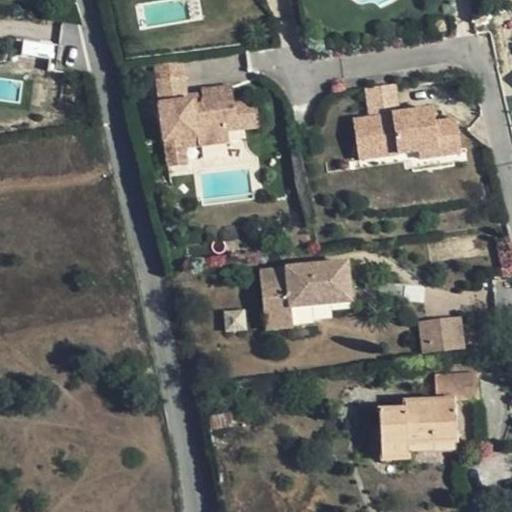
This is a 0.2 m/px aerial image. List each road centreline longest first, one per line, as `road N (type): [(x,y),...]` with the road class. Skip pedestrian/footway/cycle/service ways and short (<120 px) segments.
road 1 (residential): [(198,511),(91,0)]
road 2 (residential): [(511,160),(485,54),(321,68)]
